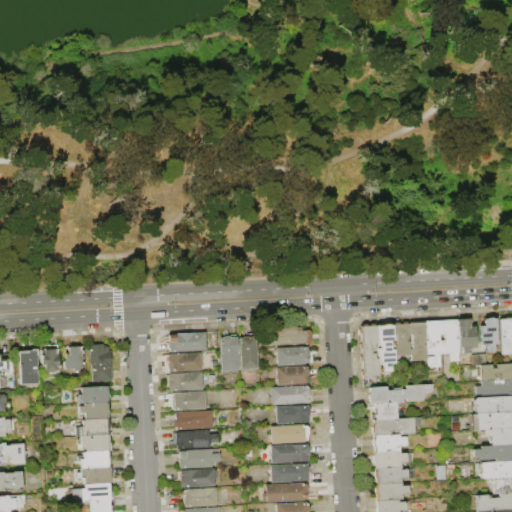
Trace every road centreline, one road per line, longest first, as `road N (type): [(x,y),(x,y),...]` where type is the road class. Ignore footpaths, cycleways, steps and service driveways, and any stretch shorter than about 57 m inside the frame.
road 1 (primary): [(0,323),(511,295)]
road 2 (primary): [(511,274),(0,302)]
road 3 (residential): [(335,305),(346,511)]
road 4 (residential): [(135,316),(145,511)]
